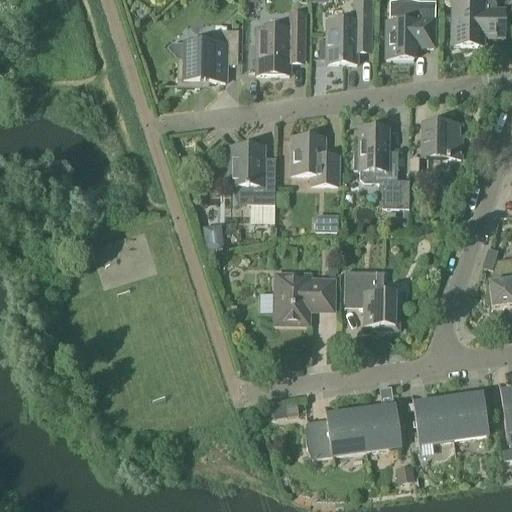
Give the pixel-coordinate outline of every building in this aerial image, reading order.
[(388,6),(388,26),(385,26),(385,63),(412,64),(412,51),(432,52),(433,24),(434,24),(434,7),(418,7),(414,6),(410,5),(405,4),(401,4),(397,5),(393,5),(388,6)] [(502,41),(503,13),(495,13),(495,7),(492,4),(484,4),(481,7),(451,6),(451,50),(481,51),(481,41),(502,41)] [(355,69),(356,52),(369,52),(369,5),(352,5),(352,26),(325,26),(325,68),(355,69)] [(288,80),(288,63),(302,63),(303,19),(288,18),(287,33),(256,32),(255,80),(288,80)] [(176,91),(198,92),(198,86),(223,86),(223,49),(235,50),(236,37),(212,36),(212,49),(183,49),(183,65),(177,65),(176,91)] [(459,163),(460,128),(421,127),(420,160),(444,161),(444,163),(459,163)] [(380,214),(407,214),(407,186),(395,186),(396,157),(386,157),(386,134),(358,133),(358,149),(352,149),(352,176),(358,176),(357,185),(362,189),(381,189),(380,214)] [(290,143),(289,179),(310,179),(310,189),(336,190),(337,165),(322,164),(323,143),(290,143)] [(249,210),(273,210),(273,170),(261,170),(262,151),(229,151),(230,190),(236,209),(249,209),(249,210)] [(408,163),(407,178),(418,178),(418,163),(408,163)] [(210,229),(228,228),(228,213),(209,214),(210,229)] [(337,220),(314,220),(313,237),(336,237),(337,220)] [(219,229),(202,232),(205,255),(223,252),(219,229)] [(511,263),(495,266),(482,303),(483,306),(486,310),(490,312),(490,314),(511,311),(511,263)] [(337,265),(327,265),(327,277),(337,277),(337,265)] [(342,307),(357,307),(357,310),(360,314),(362,314),(362,330),(374,330),(374,335),(397,335),(397,311),(393,311),(393,298),(382,298),(382,277),(343,277),(342,307)] [(274,328),(306,329),(306,312),(316,313),(316,314),(331,314),(331,286),(307,286),(307,281),(275,280),(274,328)] [(511,437),(511,394),(499,396),(504,438),(511,437)] [(458,398),(445,400),(451,445),(486,441),(480,398),(458,401),(458,398)] [(451,445),(445,400),(433,401),(433,405),(411,408),(417,450),(451,445)] [(284,409),(286,421),(297,420),(296,408),(284,409)] [(371,410),(358,412),(364,457),(399,452),(393,410),(371,413),(371,410)] [(325,425),(312,427),(307,428),(305,435),(305,442),(306,449),(307,455),(310,463),(312,464),(364,457),(358,412),(346,413),(346,417),(324,420),(325,425)] [(511,453),(499,456),(500,465),(511,463),(511,453)] [(414,486),(413,474),(412,470),(396,473),(398,488),(414,486)]
